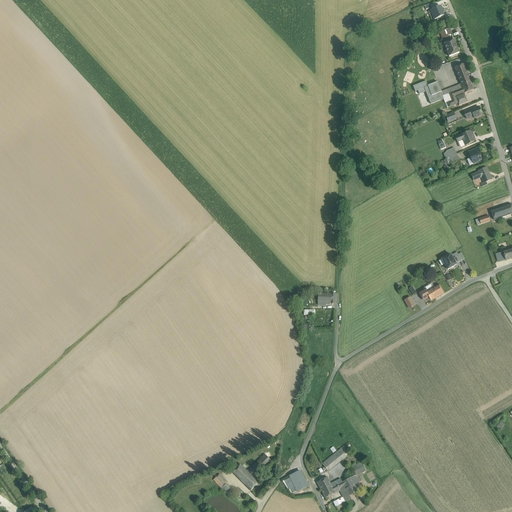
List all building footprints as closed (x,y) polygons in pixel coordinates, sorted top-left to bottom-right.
[(440,6),(432,10),(434,14),(432,15),(434,20),(441,17),(444,15),(443,13),(444,12),(443,9),(442,9),(440,6)] [(454,40),(444,43),(449,57),(459,53),(458,49),(456,44),(454,40)] [(442,92),(441,92),(443,96),(444,96),(449,94),(453,106),(458,104),(459,104),(456,97),(456,96),(465,93),(474,90),(464,64),(455,68),(461,84),(442,92)] [(438,82),(428,86),(428,87),(424,88),(431,104),(444,99),(443,96),(441,92),(442,92),(438,82)] [(444,96),(447,103),(447,102),(449,107),(453,106),(449,94),(444,96)] [(464,94),(456,97),(459,104),(458,104),(459,106),(468,102),(464,94)] [(479,107),(471,110),(471,109),(464,112),(466,119),(471,117),(471,115),(472,114),(474,118),(482,115),(479,107)] [(454,112),(446,116),(448,122),(456,118),(454,112)] [(471,131),(456,138),(457,142),(459,141),(461,147),(471,143),(475,141),(471,131)] [(454,148),(447,151),(447,153),(449,157),(457,154),(454,148)] [(483,159),(478,149),(474,151),(474,150),(468,153),(473,164),(483,159)] [(457,154),(449,157),(452,163),(459,160),(457,154)] [(486,168),(479,171),(479,172),(472,175),(474,181),(481,177),(484,183),(486,182),(492,180),(486,168)] [(511,206),(511,204),(501,207),(504,217),(511,213),(511,206)] [(501,207),(491,210),(494,220),(504,217),(501,207)] [(488,216),(476,220),(477,225),(490,221),(488,216)] [(511,248),(503,251),(504,254),(506,260),(511,258),(511,248)] [(457,252),(454,254),(458,262),(465,259),(461,253),(458,255),(457,252)] [(451,254),(442,259),(448,269),(456,265),(451,256),(451,254)] [(426,292),(429,297),(431,301),(444,293),(439,284),(434,287),(432,288),(426,292)] [(425,289),(419,292),(424,300),(429,297),(426,292),(425,289)] [(336,294),(331,294),(325,294),(324,302),(326,302),(330,303),(330,304),(335,304),(336,294)] [(415,306),(410,298),(405,301),(409,308),(415,306)] [(346,456),(341,449),(334,455),(339,462),(346,456)] [(241,465),(233,472),(251,490),(259,483),(251,475),(253,473),(255,475),(261,469),(263,471),(273,461),(265,454),(248,471),(241,465)] [(334,455),(322,464),(328,471),(339,462),(334,455)] [(361,462),(349,468),(353,476),(356,475),(357,475),(366,471),(361,462)] [(308,486),(300,471),(290,476),(297,492),(308,486)] [(220,474),(213,480),(228,495),(233,490),(227,483),(228,482),(220,474)] [(353,476),(342,482),(345,488),(349,495),(358,491),(355,484),(360,481),(357,475),(356,475),(353,476)] [(328,478),(318,483),(322,491),(332,485),(331,484),(328,478)] [(341,479),(331,484),(332,485),(335,493),(340,491),(345,488),(342,482),(341,479)] [(332,485),(322,491),(326,498),(335,493),(332,485)] [(345,488),(340,491),(344,498),(349,495),(345,488)]
